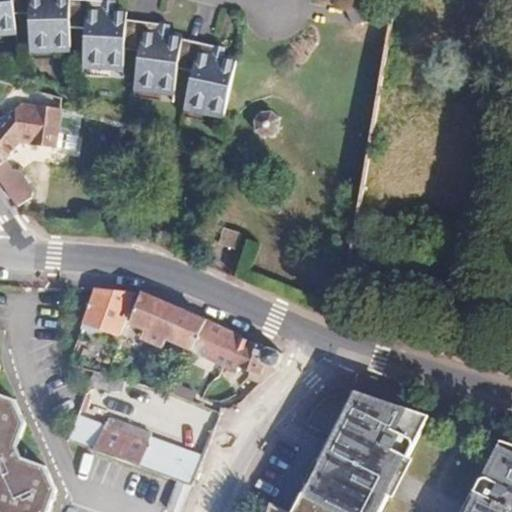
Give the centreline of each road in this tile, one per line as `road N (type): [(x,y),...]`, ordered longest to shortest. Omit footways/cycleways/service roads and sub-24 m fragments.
road 1 (tertiary): [(323,342),(154,271),(10,255)]
road 2 (residential): [(204,511),(232,447),(323,342)]
road 3 (tertiary): [(511,404),(323,342)]
